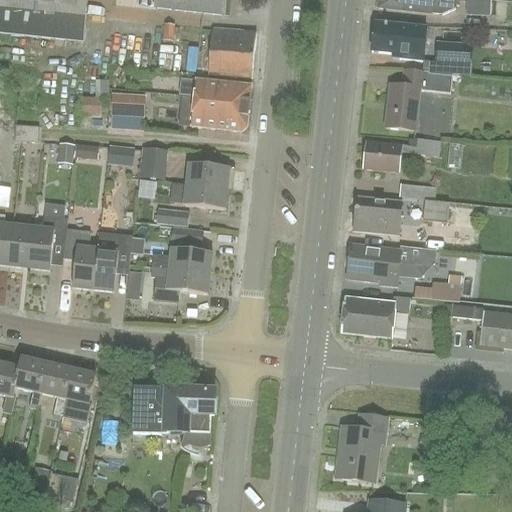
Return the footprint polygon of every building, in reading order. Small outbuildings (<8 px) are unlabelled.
[(0,0),(0,35),(83,44),(87,0),(0,0)] [(157,0),(157,9),(224,17),(226,0),(157,0)] [(456,0),(379,0),(378,9),(441,16),(455,9),(456,0)] [(423,64),(427,31),(377,25),(373,53),(401,57),(400,61),(423,64)] [(252,80),(256,35),(213,31),(209,76),(252,80)] [(438,43),(435,74),(470,77),(472,55),(461,54),(462,45),(438,43)] [(453,77),(430,75),(406,72),(404,88),(391,87),(389,104),(392,104),(391,112),(388,112),(386,129),(416,133),(421,90),(451,94),(453,77)] [(197,82),(195,99),(250,105),(252,88),(197,82)] [(0,116),(9,117),(11,90),(0,89),(0,116)] [(113,96),(112,118),(145,120),(147,98),(113,96)] [(103,101),(80,99),(79,116),(102,117),(103,101)] [(250,105),(195,99),(192,129),(242,135),(242,134),(247,130),(250,105)] [(16,128),(15,144),(39,145),(39,129),(16,128)] [(404,147),(404,149),(367,144),(364,171),(400,175),(403,154),(439,158),(441,145),(410,141),(409,147),(404,147)] [(81,157),(103,156),(103,145),(80,147),(81,157)] [(60,146),(59,165),(74,166),(75,147),(60,146)] [(132,168),(134,150),(109,147),(107,166),(132,168)] [(163,183),(166,155),(142,153),(140,181),(163,183)] [(187,187),(228,191),(230,170),(189,166),(187,187)] [(400,198),(437,202),(438,188),(402,184),(400,198)] [(226,212),(228,191),(187,187),(184,207),(226,212)] [(399,238),(403,205),(358,200),(356,222),(363,223),(361,234),(399,238)] [(425,203),(423,223),(447,226),(449,206),(425,203)] [(157,226),(188,229),(190,214),(159,210),(157,226)] [(0,267),(9,268),(14,227),(5,226),(6,217),(0,216),(0,267)] [(54,245),(65,246),(67,231),(68,221),(44,218),(43,230),(34,229),(30,271),(50,273),(54,245)] [(30,271),(34,229),(14,227),(9,268),(30,271)] [(171,244),(202,248),(204,233),(173,229),(171,244)] [(67,231),(65,246),(64,261),(76,262),(73,290),(94,292),(98,251),(89,250),(91,234),(67,231)] [(107,252),(98,251),(94,292),(114,295),(117,270),(129,271),(133,239),(109,236),(107,252)] [(403,249),(402,253),(352,247),(350,268),(356,269),(355,282),(380,285),(380,288),(398,290),(401,266),(415,268),(423,259),(424,253),(403,249)] [(169,271),(211,276),(213,255),(172,250),(169,271)] [(211,276),(169,271),(152,270),(151,280),(156,280),(154,303),(179,306),(180,294),(208,297),(211,276)] [(433,284),(431,301),(460,304),(462,287),(433,284)] [(139,293),(127,292),(126,300),(138,301),(139,293)] [(396,315),(410,317),(411,301),(395,299),(394,305),(346,300),(342,335),(393,341),(396,315)] [(511,351),(511,317),(483,314),(483,310),(444,306),(443,318),(483,322),(480,348),(511,351)] [(39,412),(42,396),(39,396),(47,365),(21,359),(19,370),(15,390),(16,390),(34,394),(30,410),(39,412)] [(19,370),(0,365),(0,396),(7,398),(3,414),(12,417),(16,399),(14,399),(16,390),(15,390),(19,370)] [(71,371),(47,365),(39,396),(42,396),(58,400),(54,416),(63,418),(67,402),(64,401),(71,371)] [(96,376),(71,371),(64,401),(67,402),(83,405),(79,421),(88,423),(92,406),(90,406),(96,376)] [(215,393),(135,391),(133,436),(167,437),(166,443),(183,443),(181,450),(184,452),(187,449),(188,449),(190,449),(192,450),(195,451),(198,451),(201,452),(204,451),(206,451),(211,449),(212,416),(214,416),(215,393)] [(386,447),(389,422),(360,418),(359,432),(343,430),(337,479),(336,479),(336,481),(376,486),(381,446),(386,447)] [(406,511),(407,507),(370,503),(369,511),(406,511)]
